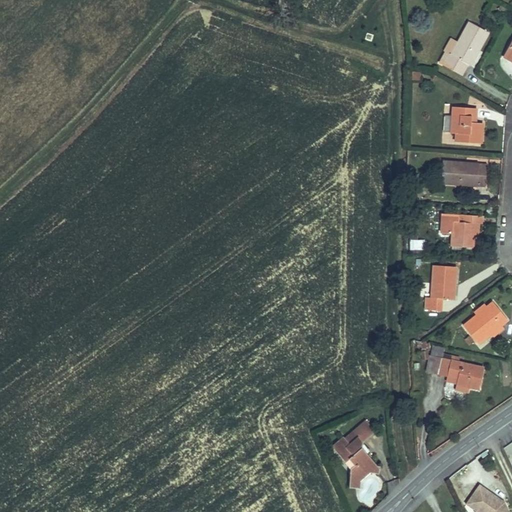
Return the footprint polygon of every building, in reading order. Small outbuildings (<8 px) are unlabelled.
[(498,9),(507,15),(509,10),(500,5),(498,9)] [(470,66),(488,32),(469,22),(458,42),(451,55),(449,54),(447,57),(445,55),(441,63),(443,64),(443,65),(461,75),(468,64),(470,66)] [(449,54),(451,55),(458,42),(451,38),(444,50),(448,52),(448,54),(449,54)] [(412,80),(421,81),(421,72),(412,71),(412,80)] [(455,142),(481,143),(482,123),(475,123),(471,122),(472,108),(453,107),(452,116),(451,132),(451,133),(456,133),(455,142)] [(446,132),(451,132),(452,116),(447,115),(444,117),(443,130),(446,132)] [(441,183),(485,186),(487,165),(443,161),(441,183)] [(482,224),(482,216),(461,215),(460,222),(458,222),(458,215),(442,213),(441,233),(452,234),(451,246),(473,248),(474,223),(479,223),(482,224)] [(451,246),(451,249),(478,251),(479,223),(474,223),(473,248),(451,246)] [(410,253),(423,253),(423,240),(410,240),(410,253)] [(441,298),(452,299),(453,287),(454,287),(456,267),(434,265),(431,298),(425,297),(425,310),(441,311),(441,298)] [(478,344),(492,333),(501,326),(507,320),(493,302),(486,307),(480,312),(481,314),(479,316),(477,314),(477,315),(463,326),(478,344)] [(475,312),(477,315),(477,314),(479,316),(481,314),(480,312),(486,307),(484,305),(475,312)] [(492,333),(494,336),(503,329),(501,326),(492,333)] [(465,339),(469,345),(474,342),(469,336),(465,339)] [(444,348),(433,345),(430,355),(442,358),(443,358),(444,354),(445,353),(443,352),(444,348)] [(428,359),(429,359),(429,357),(428,350),(420,351),(422,360),(428,359)] [(468,387),(478,389),(483,368),(458,362),(459,357),(444,354),(443,358),(442,358),(438,374),(448,376),(455,377),(456,374),(459,374),(457,384),(468,387)] [(425,371),(438,374),(442,358),(430,355),(429,355),(429,357),(429,359),(428,359),(425,371)] [(446,382),(457,384),(459,374),(456,374),(455,377),(448,376),(446,382)] [(361,425),(370,436),(375,431),(366,421),(361,425)] [(338,454),(351,469),(361,480),(370,472),(374,473),(376,464),(368,455),(371,452),(367,448),(364,450),(362,448),(363,442),(370,436),(361,425),(345,439),(344,437),(335,444),(342,452),(338,454)] [(332,447),(338,454),(342,452),(335,444),(332,447)] [(349,488),(360,489),(361,480),(351,469),(349,488)] [(478,511),(508,511),(504,503),(501,504),(497,501),(499,499),(480,486),(467,504),(478,511)]
